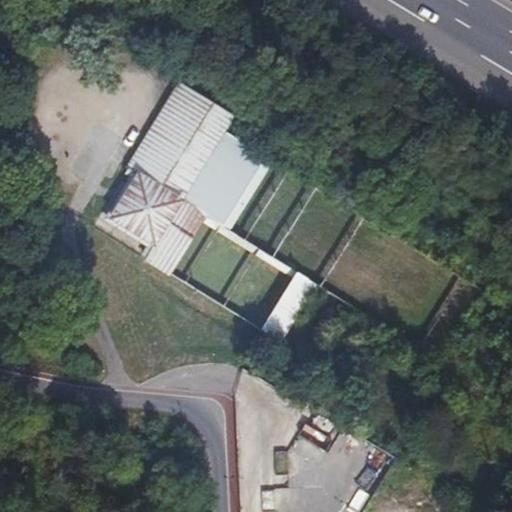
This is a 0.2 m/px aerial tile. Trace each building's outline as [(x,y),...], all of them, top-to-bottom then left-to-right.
[(230,113),(177,80),(125,166),(134,172),(108,214),(152,241),(178,198),(225,123),(230,113)] [(225,123),(178,198),(203,213),(223,225),(269,150),(225,123)] [(203,213),(178,198),(152,241),(144,255),(169,271),(203,213)] [(315,282),(295,270),(261,327),(280,338),(315,282)] [(346,457),(367,466),(373,452),(352,443),(346,457)] [(272,489),(274,511),(298,511),(297,487),(272,489)]
